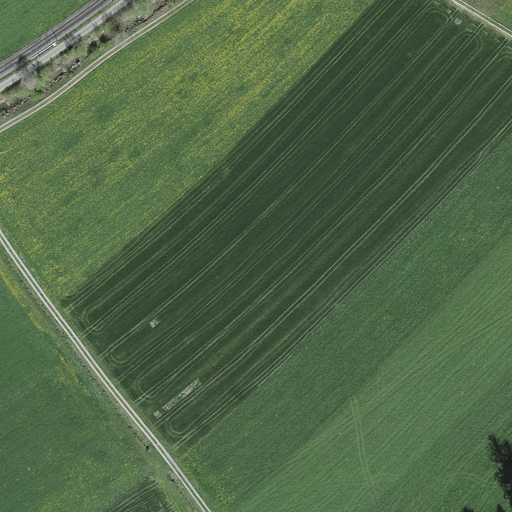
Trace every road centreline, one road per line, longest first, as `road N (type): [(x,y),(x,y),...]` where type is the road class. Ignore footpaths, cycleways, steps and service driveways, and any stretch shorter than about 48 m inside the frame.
road 1 (track): [(207,511),(0,235)]
road 2 (track): [(190,0),(0,129)]
road 3 (track): [(0,90),(129,0)]
